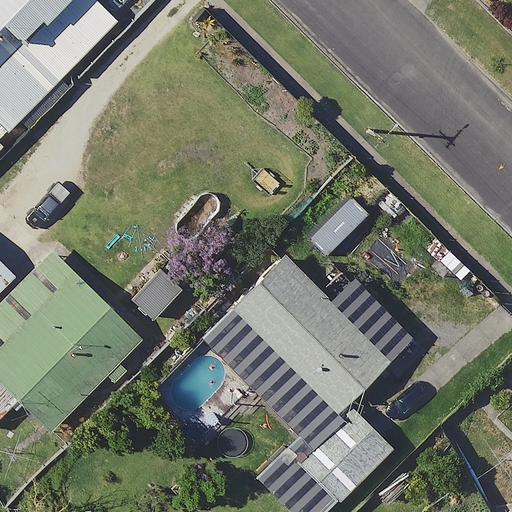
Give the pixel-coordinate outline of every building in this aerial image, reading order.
[(0,0),(0,125),(103,22),(81,0),(0,0)] [(133,344),(45,252),(0,295),(0,406),(10,396),(43,430),(133,344)] [(337,397),(393,340),(365,313),(349,330),(313,295),(270,252),(217,306),(285,374),(281,378),(259,400),(289,430),(311,408),(318,416),(337,397)] [(337,397),(318,416),(278,456),(293,471),(278,485),(305,511),(321,497),(329,505),(387,446),(337,397)] [(511,511),(511,500),(490,511),(511,511)]
